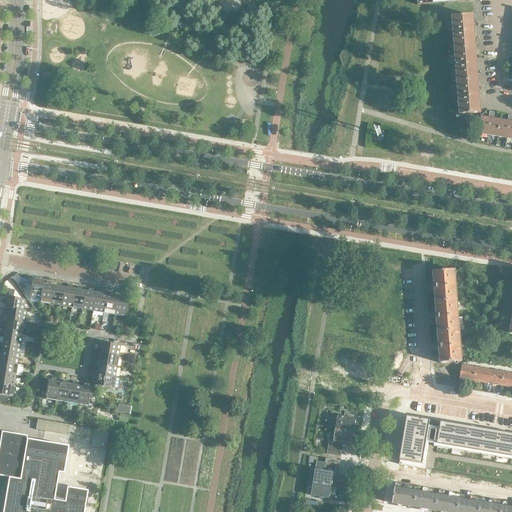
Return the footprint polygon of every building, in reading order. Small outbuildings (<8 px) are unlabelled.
[(476,48),(474,29),(473,16),(452,17),(455,50),(476,48)] [(478,80),(476,48),(455,50),(457,82),(478,80)] [(481,113),(478,80),(457,82),(460,115),(481,113)] [(488,135),(492,112),(490,112),(489,118),(481,117),(478,133),(488,135)] [(497,137),(500,120),(493,119),(494,113),(492,112),(488,135),(497,137)] [(507,138),(511,115),(509,115),(507,122),(500,120),(497,137),(507,138)] [(342,245),(338,269),(371,274),(355,367),(379,371),(391,297),(392,296),(391,296),(393,285),(394,285),(394,284),(397,285),(402,255),(342,245)] [(457,301),(456,285),(455,270),(433,272),(436,302),(457,301)] [(39,299),(42,284),(43,281),(39,280),(40,277),(35,276),(34,280),(32,279),(28,297),(39,299)] [(50,304),(53,286),(50,286),(51,282),(46,281),(45,285),(42,284),(39,299),(39,302),(50,304)] [(60,306),(63,288),(60,287),(61,284),(56,283),(55,286),(53,286),(50,304),(60,306)] [(71,307),(74,290),(71,289),(72,286),(67,285),(67,288),(63,288),(60,306),(71,307)] [(82,309),(85,292),(81,291),(82,288),(77,287),(76,290),(74,290),(71,307),(82,309)] [(92,311),(95,293),(93,293),(93,290),(88,289),(88,292),(85,292),(82,309),(92,311)] [(103,313),(106,295),(103,295),(103,291),(98,290),(98,294),(95,293),(92,311),(103,313)] [(113,315),(117,297),(114,297),(115,293),(110,292),(109,296),(106,295),(103,313),(113,315)] [(125,317),(128,299),(124,298),(124,295),(120,294),(119,297),(117,297),(113,315),(125,317)] [(22,310),(24,300),(6,297),(6,300),(3,299),(2,304),(5,305),(4,309),(8,309),(8,308),(22,310)] [(459,331),(458,315),(457,301),(436,302),(438,332),(459,331)] [(26,311),(22,310),(8,308),(8,309),(7,312),(4,311),(3,316),(6,317),(6,319),(24,322),(26,311)] [(22,333),(24,322),(6,319),(6,322),(2,321),(1,326),(5,327),(4,330),(22,333)] [(20,344),(22,333),(4,330),(4,333),(0,333),(0,334),(0,337),(3,338),(2,341),(20,344)] [(462,362),(460,346),(459,331),(438,332),(440,363),(462,362)] [(18,354),(20,344),(2,341),(2,343),(0,342),(0,347),(1,348),(1,351),(18,354)] [(118,356),(120,345),(102,342),(101,345),(98,344),(97,349),(101,350),(100,353),(118,356)] [(0,362),(17,365),(18,354),(1,351),(0,355),(0,354),(0,362)] [(116,367),(118,356),(100,353),(100,356),(96,356),(95,361),(99,361),(98,364),(116,367)] [(0,373),(15,376),(17,365),(0,362),(0,373)] [(114,377),(116,367),(98,364),(98,366),(94,366),(94,371),(97,371),(96,374),(114,377)] [(474,381),(476,368),(462,366),(460,378),(474,381)] [(332,367),(328,383),(361,389),(364,374),(332,367)] [(488,383),(490,370),(476,368),(474,381),(488,383)] [(501,385),(503,373),(490,370),(488,383),(501,385)] [(0,384),(13,386),(15,376),(0,373),(0,384)] [(511,387),(511,374),(503,373),(501,385),(511,387)] [(112,389),(114,377),(96,374),(96,378),(93,377),(92,382),(95,383),(95,386),(112,389)] [(55,401),(58,383),(55,382),(56,379),(51,378),(50,381),(47,381),(44,399),(55,401)] [(66,402),(69,385),(66,384),(67,381),(62,380),(62,383),(58,383),(55,401),(66,402)] [(77,404),(80,387),(76,386),(77,383),(72,382),(72,385),(69,385),(66,402),(77,404)] [(0,395),(11,397),(13,386),(0,384),(0,395)] [(88,406),(91,388),(88,388),(88,385),(84,384),(83,387),(80,387),(77,404),(88,406)] [(353,432),(355,419),(338,416),(336,429),(353,432)] [(399,464),(399,465),(404,465),(408,466),(413,467),(413,466),(417,467),(417,468),(424,469),(425,468),(425,462),(423,462),(429,424),(429,423),(430,421),(407,417),(407,419),(406,424),(402,449),(401,456),(400,456),(399,464)] [(436,430),(434,444),(437,445),(511,457),(511,434),(508,434),(508,435),(501,434),(502,433),(493,432),(487,431),(479,429),(479,430),(472,429),(472,428),(464,427),(457,426),(449,424),(449,425),(442,423),(440,423),(440,424),(439,431),(436,430)] [(351,445),(353,432),(336,429),(334,441),(334,442),(343,443),(351,445)] [(1,432),(0,436),(0,476),(8,478),(7,480),(7,481),(7,483),(7,484),(6,487),(6,488),(6,490),(5,491),(6,491),(5,494),(5,495),(5,497),(4,497),(4,498),(4,501),(4,502),(3,505),(3,508),(2,509),(3,509),(2,511),(1,511),(83,511),(86,493),(87,491),(86,491),(83,490),(82,490),(79,490),(78,490),(75,489),(74,489),(71,488),(66,488),(64,499),(54,497),(58,473),(63,474),(64,464),(66,452),(67,448),(67,446),(42,442),(26,439),(26,436),(1,432)] [(342,449),(343,444),(343,443),(334,442),(334,441),(329,440),(328,447),(342,449)] [(341,456),(342,449),(328,447),(327,454),(341,456)] [(339,468),(340,461),(326,459),(325,465),(339,468)] [(337,475),(339,468),(325,465),(324,472),(333,474),(337,475)] [(331,486),(333,474),(324,472),(316,470),(314,483),(331,486)] [(329,499),(331,486),(314,483),(311,496),(329,499)] [(403,506),(407,485),(396,483),(392,503),(400,504),(400,505),(403,506)] [(414,507),(418,487),(407,485),(403,506),(407,506),(414,507)] [(446,511),(450,492),(418,487),(414,507),(421,508),(421,509),(429,510),(429,509),(442,511),(446,511)] [(468,511),(471,496),(450,492),(446,511),(468,511)] [(479,511),(481,498),(471,496),(468,511),(479,511)] [(490,511),(492,500),(481,498),(479,511),(490,511)] [(501,511),(503,501),(492,500),(490,511),(501,511)] [(511,511),(511,502),(503,501),(501,511),(511,511)]
